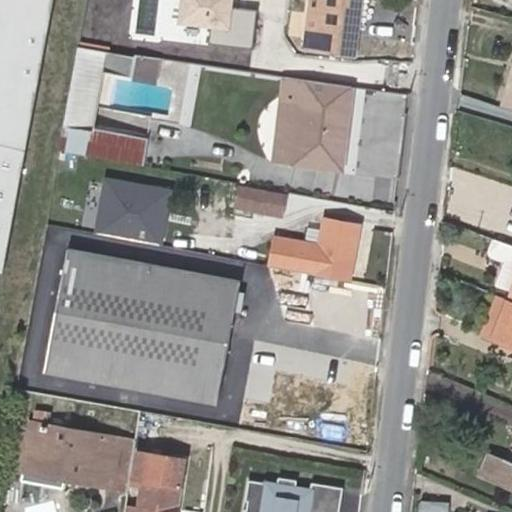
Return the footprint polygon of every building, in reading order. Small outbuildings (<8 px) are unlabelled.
[(0,0),(0,248),(54,0),(0,0)] [(185,0),(182,22),(213,27),(211,39),(250,45),(255,11),(235,8),(236,0),(185,0)] [(361,0),(309,0),(304,50),(317,52),(355,56),(361,0)] [(98,10),(84,8),(78,45),(108,50),(110,39),(94,36),(98,10)] [(130,56),(74,47),(56,149),(142,165),(146,140),(90,130),(99,73),(126,77),(152,81),(156,57),(131,53),(130,56)] [(511,69),(502,104),(511,106),(511,69)] [(356,89),(291,79),(279,160),(344,171),(356,89)] [(161,245),(171,191),(106,179),(96,232),(161,245)] [(235,205),(279,213),(283,193),(239,185),(235,205)] [(270,265),(348,281),(357,226),(322,219),(317,245),(275,237),(270,265)] [(511,247),(494,241),(486,262),(503,268),(497,284),(511,289),(511,247)] [(237,280),(64,250),(42,371),(214,403),(237,280)] [(482,335),(494,340),(508,303),(497,299),(482,335)] [(508,303),(494,340),(511,346),(511,303),(509,302),(508,303)] [(173,439),(176,418),(149,413),(145,434),(173,439)] [(30,427),(22,473),(121,490),(128,444),(30,427)] [(143,484),(139,504),(130,503),(128,511),(176,511),(185,457),(138,449),(133,483),(143,484)] [(477,475),(486,452),(481,450),(471,474),(477,475)] [(511,460),(511,461),(486,452),(477,475),(511,489),(511,460)] [(280,485),(248,480),(245,501),(248,501),(246,510),(244,510),(243,511),(339,511),(343,487),(314,483),(312,490),(298,488),(299,480),(280,477),(280,485)]
